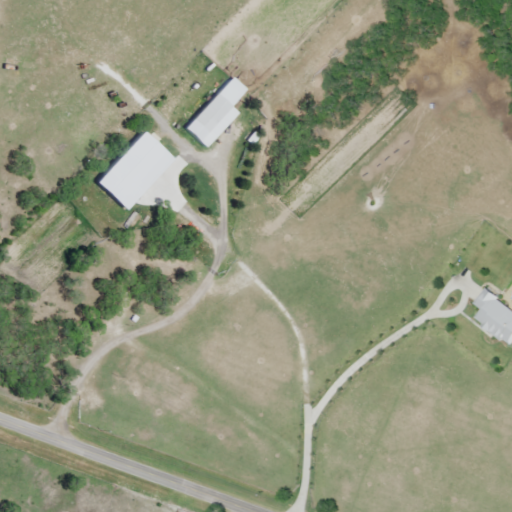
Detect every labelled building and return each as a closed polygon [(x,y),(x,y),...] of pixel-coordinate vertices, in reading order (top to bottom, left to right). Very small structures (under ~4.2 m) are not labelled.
[(189,121),(202,134),(235,100),(222,87),(189,121)] [(110,126),(116,121),(101,103),(95,108),(110,126)] [(77,148),(103,129),(90,113),(65,132),(77,148)] [(69,286),(77,294),(107,262),(99,254),(69,286)] [(473,321),(509,347),(511,343),(511,310),(485,291),(474,306),(481,311),(473,321)]
